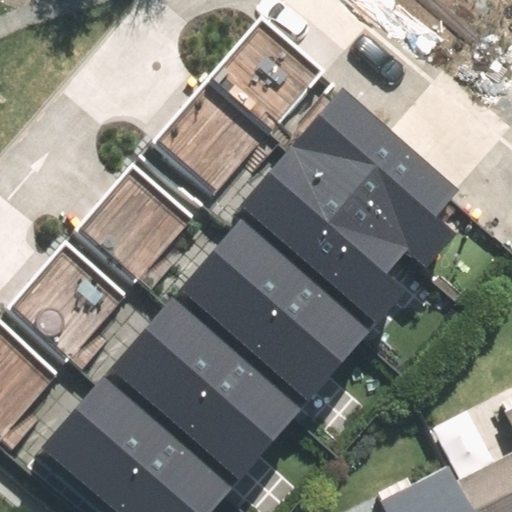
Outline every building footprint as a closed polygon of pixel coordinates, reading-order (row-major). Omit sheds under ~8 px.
[(410,276),(472,203),(335,89),(274,162),(410,276)] [(348,349),(410,276),(274,162),(212,235),(348,349)] [(286,422),(348,349),(212,235),(150,308),(286,422)] [(224,496),(286,422),(150,308),(88,381),(224,496)] [(95,511),(210,511),(224,496),(88,381),(26,454),(95,511)] [(511,511),(511,414),(495,423),(511,456),(511,457),(451,488),(443,472),(368,510),(369,511),(511,511)]
